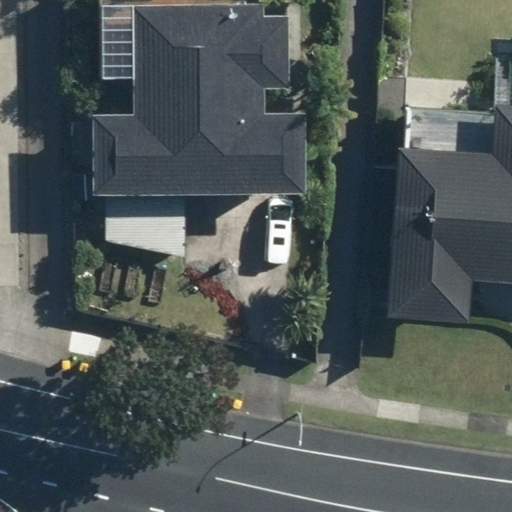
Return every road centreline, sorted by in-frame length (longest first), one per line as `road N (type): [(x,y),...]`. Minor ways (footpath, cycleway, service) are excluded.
road 1 (residential): [(159,469),(395,511)]
road 2 (residential): [(0,430),(159,469)]
